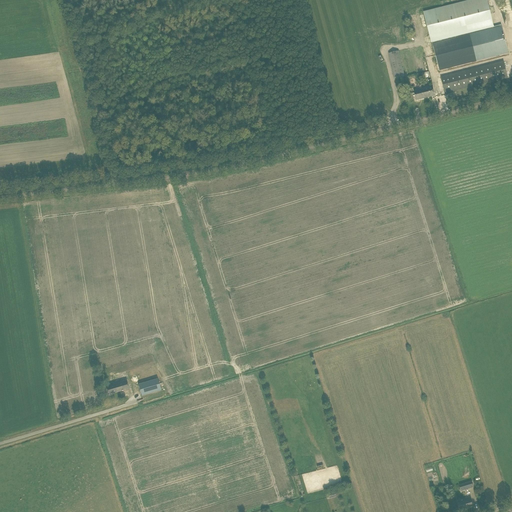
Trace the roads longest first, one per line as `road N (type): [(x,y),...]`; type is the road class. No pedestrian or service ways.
road 1 (unclassified): [(0,198),(212,172),(511,99)]
road 2 (track): [(70,0),(115,183)]
